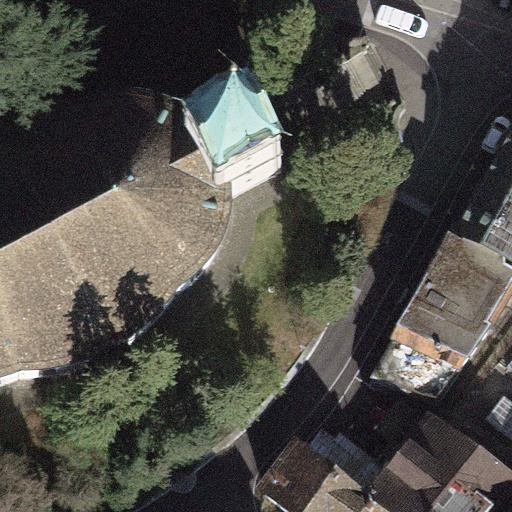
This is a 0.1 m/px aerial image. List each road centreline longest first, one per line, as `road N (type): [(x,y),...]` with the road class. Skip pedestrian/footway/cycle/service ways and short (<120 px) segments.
road 1 (residential): [(208,486),(308,406),(350,347),(491,44)]
road 2 (residential): [(344,0),(491,44)]
